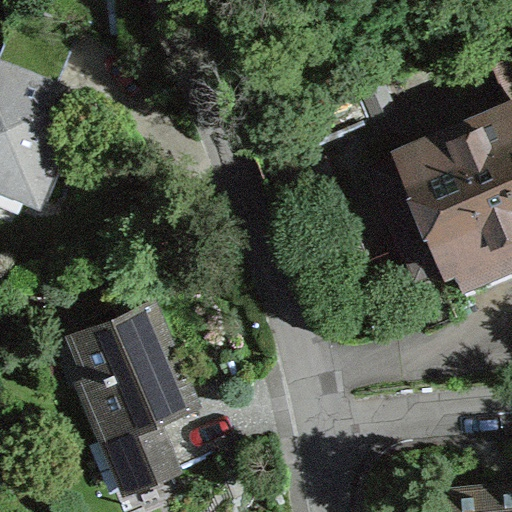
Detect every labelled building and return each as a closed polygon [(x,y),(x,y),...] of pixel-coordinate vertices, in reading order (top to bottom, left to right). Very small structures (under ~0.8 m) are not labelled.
[(52,97),(58,81),(79,30),(19,6),(0,13),(0,179),(36,194),(68,116),(58,112),(52,97)] [(511,55),(500,60),(511,88),(511,109),(376,167),(418,268),(452,254),(467,289),(511,269),(511,55)] [(303,112),(314,140),(370,117),(358,89),(303,112)] [(127,486),(176,466),(156,417),(170,411),(164,396),(187,386),(151,301),(75,333),(93,378),(84,381),(127,486)] [(511,511),(511,497),(502,499),(500,485),(436,491),(438,511),(511,511)]
